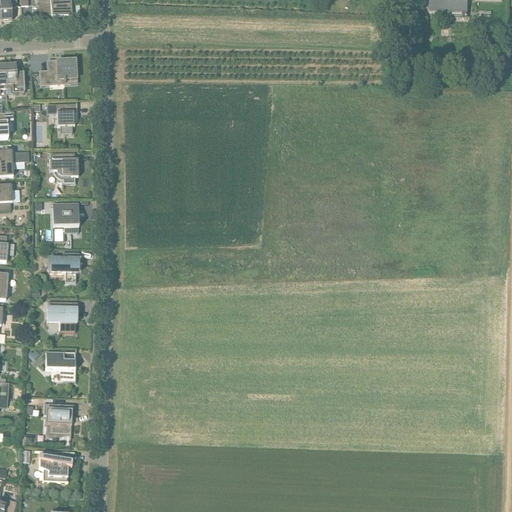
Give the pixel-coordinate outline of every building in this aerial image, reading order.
[(0,0),(0,16),(0,24),(11,23),(10,9),(16,9),(15,0),(0,0)] [(19,0),(20,9),(28,8),(27,0),(19,0)] [(51,21),(63,20),(72,19),(70,0),(59,0),(60,2),(50,3),(50,6),(38,6),(39,20),(51,19),(51,21)] [(466,0),(429,0),(429,12),(466,13),(466,0)] [(63,86),(75,85),(74,63),(48,65),(48,75),(40,75),(41,87),(50,87),(50,83),(63,82),(63,86)] [(4,67),(6,91),(12,91),(13,95),(23,94),(23,80),(16,80),(15,67),(4,67)] [(74,125),(76,125),(76,106),(46,107),(46,117),(57,117),(57,129),(59,129),(60,137),(72,137),(71,129),(74,129),(74,125)] [(0,179),(12,179),(11,165),(28,164),(28,154),(11,155),(11,153),(0,153),(0,179)] [(74,186),(74,180),(77,180),(77,162),(74,162),(74,156),(50,157),(50,163),(49,163),(49,175),(53,175),(53,176),(54,178),(55,180),(56,181),(57,182),(59,183),(60,183),(62,183),(62,186),(74,186)] [(0,213),(10,213),(10,205),(11,205),(10,187),(0,187),(0,213)] [(77,230),(78,230),(78,206),(52,206),(52,230),(63,230),(64,236),(78,236),(77,230)] [(65,276),(64,286),(75,286),(75,276),(77,276),(77,270),(78,270),(78,256),(62,255),(62,262),(48,261),(48,275),(65,276)] [(58,334),(58,335),(74,336),(74,326),(76,326),(76,321),(77,321),(77,306),(47,305),(47,311),(46,325),(59,325),(59,334),(58,334)] [(62,385),(75,385),(75,354),(75,355),(45,355),(45,373),(62,373),(62,385)] [(69,442),(70,442),(71,420),(73,420),(74,407),(44,406),(43,419),(45,419),(45,427),(50,428),(50,435),(70,436),(69,442)] [(66,481),(67,481),(67,470),(71,471),(71,464),(69,464),(69,456),(74,456),(34,454),(39,454),(39,459),(38,459),(38,463),(39,463),(38,471),(42,473),(42,484),(67,485),(66,485),(66,481)] [(0,503),(0,511),(14,511),(16,506),(3,503),(3,504),(0,503)]
